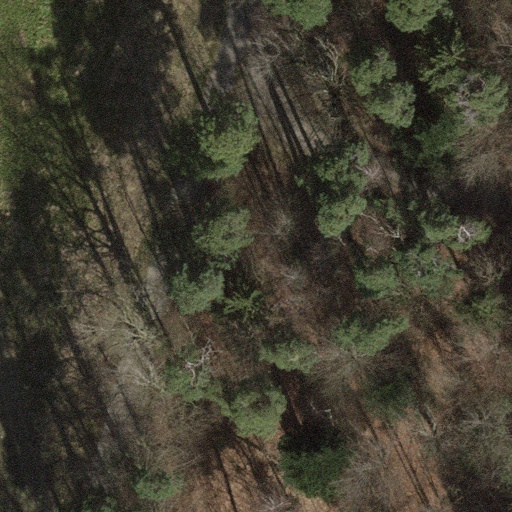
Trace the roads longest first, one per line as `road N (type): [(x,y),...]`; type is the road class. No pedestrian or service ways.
road 1 (track): [(244,0),(101,511)]
road 2 (track): [(511,207),(210,135)]
